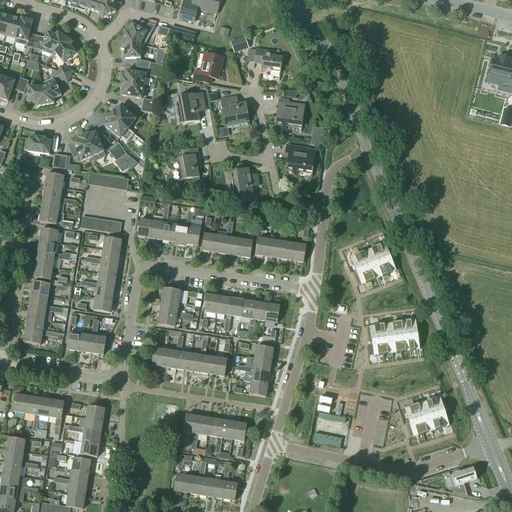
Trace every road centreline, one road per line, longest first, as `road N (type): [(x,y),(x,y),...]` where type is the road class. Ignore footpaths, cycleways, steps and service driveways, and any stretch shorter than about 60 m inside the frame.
road 1 (residential): [(0,363),(103,380),(117,375),(136,275),(146,266),(314,291)]
road 2 (tertiary): [(490,445),(369,153)]
road 3 (residential): [(272,447),(408,471),(490,445)]
road 4 (tertiary): [(369,153),(328,54),(289,0)]
road 5 (residential): [(100,39),(105,74),(85,110),(44,124),(0,112)]
road 6 (residential): [(272,447),(314,291)]
road 7 (residential): [(0,358),(15,257),(3,243)]
